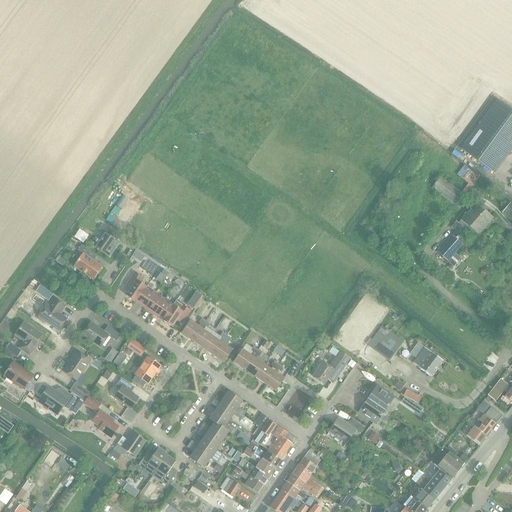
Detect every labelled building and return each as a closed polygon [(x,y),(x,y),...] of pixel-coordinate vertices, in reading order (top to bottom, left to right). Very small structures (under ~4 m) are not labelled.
[(461,149),(494,173),(511,149),(511,111),(497,101),(461,149)] [(472,172),(465,181),(468,184),(472,187),(479,178),(472,172)] [(432,188),(459,209),(468,198),(440,177),(432,188)] [(332,197),(347,208),(355,198),(340,187),(332,197)] [(122,196),(116,205),(122,209),(129,200),(122,196)] [(503,213),(511,220),(511,204),(511,203),(503,213)] [(452,227),(454,229),(457,225),(474,240),(478,235),(478,236),(492,219),(475,204),(459,223),(456,221),(452,227)] [(116,217),(121,210),(115,206),(111,213),(116,217)] [(115,219),(109,215),(106,220),(111,224),(115,219)] [(105,234),(96,247),(109,257),(119,244),(110,237),(113,232),(102,224),(99,230),(105,234)] [(461,237),(458,235),(459,233),(457,231),(453,236),(438,252),(449,262),(463,245),(458,240),(461,237)] [(83,232),(78,240),(82,243),(88,235),(83,232)] [(82,254),(73,266),(93,280),(103,267),(94,261),(97,256),(82,245),(77,251),(82,254)] [(60,257),(56,262),(62,266),(65,261),(60,257)] [(126,295),(136,302),(148,285),(141,281),(144,278),(135,272),(128,282),(133,286),(126,295)] [(33,282),(30,286),(33,288),(35,290),(38,285),(36,284),(33,282)] [(41,285),(36,292),(49,301),(54,294),(41,285)] [(136,302),(145,308),(156,291),(148,285),(136,302)] [(145,308),(154,314),(165,297),(156,291),(145,308)] [(188,304),(194,308),(203,295),(197,291),(188,304)] [(479,292),(474,297),(482,304),(486,299),(479,292)] [(39,316),(58,330),(66,318),(59,313),(65,305),(54,297),(48,306),(47,304),(39,316)] [(154,314),(163,320),(174,304),(165,297),(154,314)] [(174,304),(163,320),(172,327),(177,321),(182,324),(184,321),(191,311),(183,305),(176,300),(174,304)] [(182,334),(193,341),(206,321),(202,318),(199,322),(200,323),(198,326),(191,321),(182,334)] [(193,341),(203,348),(212,335),(204,330),(206,327),(208,328),(210,324),(206,321),(193,341)] [(33,346),(41,334),(33,328),(33,327),(29,324),(27,324),(24,322),(16,334),(24,340),(19,347),(29,354),(35,347),(33,346)] [(82,334),(101,347),(108,335),(117,341),(121,335),(108,326),(104,331),(91,322),(82,334)] [(368,346),(375,351),(389,362),(404,342),(389,332),(383,327),(380,332),(379,331),(372,340),(368,345),(368,346)] [(203,348),(213,355),(227,335),(222,333),(220,336),(221,337),(219,340),(212,335),(203,348)] [(227,335),(213,355),(224,362),(232,350),(225,344),(227,341),(228,342),(231,338),(227,335)] [(124,345),(127,347),(140,356),(146,348),(130,337),(130,338),(124,345)] [(265,340),(261,346),(266,349),(269,343),(265,340)] [(275,349),(283,355),(286,350),(278,345),(275,349)] [(234,362),(245,370),(258,350),(254,347),(251,351),(252,352),(250,355),(243,349),(234,362)] [(412,363),(431,377),(443,361),(424,347),(412,363)] [(16,348),(12,354),(17,357),(21,351),(16,348)] [(113,349),(106,359),(111,363),(118,353),(113,349)] [(72,358),(63,371),(76,380),(90,360),(76,350),(71,357),(72,358)] [(254,376),(254,377),(263,364),(268,357),(262,353),(258,350),(245,370),(254,376)] [(335,379),(350,358),(340,351),(333,361),(329,366),(323,361),(313,376),(324,384),(330,375),(335,379)] [(136,376),(132,381),(142,388),(146,383),(148,384),(153,376),(161,366),(148,357),(135,375),(136,376)] [(351,360),(348,365),(352,368),(356,363),(351,360)] [(254,377),(265,384),(279,364),(274,361),(272,365),(273,366),(271,369),(263,364),(254,377)] [(22,371),(23,369),(13,362),(4,375),(24,388),(31,378),(22,371)] [(279,364),(265,384),(275,391),(284,379),(281,377),(277,373),(279,370),(280,371),(283,367),(279,364)] [(109,368),(104,375),(108,378),(113,371),(109,368)] [(119,390),(114,398),(130,409),(138,398),(128,391),(132,385),(121,378),(114,387),(119,390)] [(396,379),(391,386),(398,392),(403,385),(396,379)] [(498,382),(493,388),(498,391),(502,386),(498,382)] [(75,383),(70,391),(85,401),(90,393),(75,383)] [(369,392),(365,397),(385,411),(394,397),(377,385),(371,394),(369,392)] [(46,403),(45,404),(46,410),(51,409),(58,414),(63,406),(68,410),(76,398),(63,389),(59,394),(48,387),(39,399),(46,403)] [(405,397),(418,404),(421,398),(406,390),(403,396),(405,397)] [(228,392),(222,401),(243,416),(245,412),(238,407),(242,402),(228,392)] [(85,402),(84,403),(95,411),(100,404),(89,396),(85,402)] [(385,411),(365,397),(362,402),(364,404),(358,412),(375,424),(385,411)] [(405,397),(402,402),(411,408),(414,403),(405,397)] [(80,398),(75,405),(79,408),(84,401),(80,398)] [(222,401),(216,409),(230,419),(233,414),(240,419),(243,416),(222,401)] [(341,405),(340,410),(351,414),(352,409),(341,405)] [(480,420),(476,425),(488,434),(502,416),(491,408),(484,416),(479,412),(475,416),(480,420)] [(209,419),(214,422),(228,432),(230,434),(233,430),(226,425),(230,419),(216,409),(209,419)] [(112,422),(114,420),(100,410),(92,422),(100,427),(98,429),(110,438),(118,426),(112,422)] [(254,423),(258,425),(259,426),(266,416),(261,413),(254,423)] [(329,431),(346,442),(355,430),(360,433),(364,428),(352,420),(349,425),(338,418),(329,431)] [(14,426),(4,419),(0,424),(0,428),(8,434),(14,426)] [(262,431),(268,436),(276,425),(269,420),(262,431)] [(204,423),(201,426),(223,441),(228,432),(214,422),(210,428),(204,423)] [(488,434),(476,425),(474,427),(467,436),(479,446),(488,434)] [(205,435),(202,440),(216,450),(223,441),(201,426),(199,430),(205,435)] [(268,451),(281,460),(292,443),(285,438),(288,433),(279,427),(273,435),(277,438),(268,451)] [(368,439),(375,444),(380,436),(373,431),(368,439)] [(112,450),(120,455),(124,454),(127,451),(134,456),(145,440),(132,432),(122,447),(117,444),(112,450)] [(245,436),(242,441),(246,445),(250,440),(245,436)] [(192,441),(189,444),(210,459),(216,450),(202,440),(198,445),(192,441)] [(251,443),(248,448),(253,451),(256,447),(256,446),(251,443)] [(210,459),(189,444),(187,448),(193,452),(189,458),(204,468),(210,459)] [(59,453),(51,447),(42,459),(51,465),(59,453)] [(259,464),(256,468),(269,477),(275,468),(247,448),(243,454),(259,464)] [(138,465),(152,476),(167,455),(157,449),(152,457),(146,453),(138,465)] [(232,449),(228,454),(233,458),(237,452),(232,449)] [(233,458),(232,459),(237,462),(242,454),(237,451),(237,452),(233,458)] [(268,451),(262,459),(275,468),(281,460),(281,459),(268,451)] [(307,452),(298,466),(310,475),(320,461),(307,452)] [(319,456),(333,466),(337,460),(332,456),(331,457),(330,456),(329,457),(322,452),(319,456)] [(335,457),(342,462),(346,456),(339,452),(335,457)] [(437,467),(452,478),(464,463),(458,459),(455,457),(449,452),(437,467)] [(462,454),(458,459),(464,463),(468,458),(462,454)] [(167,455),(152,476),(157,479),(167,486),(175,474),(170,470),(175,462),(167,455)] [(54,464),(62,469),(66,464),(58,458),(54,464)] [(239,465),(243,468),(247,462),(242,459),(239,465)] [(336,462),(331,470),(336,473),(341,465),(336,462)] [(419,477),(426,467),(420,464),(413,474),(419,477)] [(219,465),(215,470),(220,474),(223,468),(219,465)] [(254,472),(250,476),(263,485),(269,477),(256,468),(252,465),(250,469),(254,472)] [(298,466),(292,474),(318,492),(320,493),(323,489),(321,488),(308,479),(310,475),(298,466)] [(263,485),(250,476),(243,471),(236,467),(233,471),(239,475),(245,479),(246,478),(248,480),(245,485),(257,493),(263,485)] [(439,471),(430,482),(441,491),(451,480),(439,471)] [(201,474),(198,479),(204,483),(207,478),(201,474)] [(292,474),(287,482),(299,491),(302,487),(315,496),(318,492),(292,474)] [(421,489),(415,496),(429,507),(435,500),(441,491),(430,482),(422,476),(416,483),(421,488),(421,489)] [(222,492),(232,499),(241,486),(228,477),(220,488),(223,490),(222,492)] [(22,489),(15,498),(20,501),(31,485),(26,482),(21,489),(22,489)] [(204,493),(207,488),(198,482),(194,487),(204,493)] [(299,491),(287,482),(282,489),(294,498),(297,495),(301,497),(304,499),(307,495),(299,491)] [(183,487),(179,493),(184,496),(188,491),(183,487)] [(275,499),(269,508),(274,511),(284,511),(286,510),(288,508),(291,503),(295,506),(298,501),(294,498),(282,489),(275,499)] [(320,496),(328,499),(330,494),(323,491),(320,496)] [(405,507),(410,511),(411,511),(424,511),(427,509),(411,497),(410,499),(411,500),(406,507),(405,507)] [(106,504),(111,508),(116,501),(110,498),(106,504)] [(306,504),(310,507),(314,501),(310,498),(306,504)] [(352,510),(358,502),(352,498),(347,507),(352,510)] [(161,510),(164,511),(173,511),(175,510),(166,503),(161,510)]
